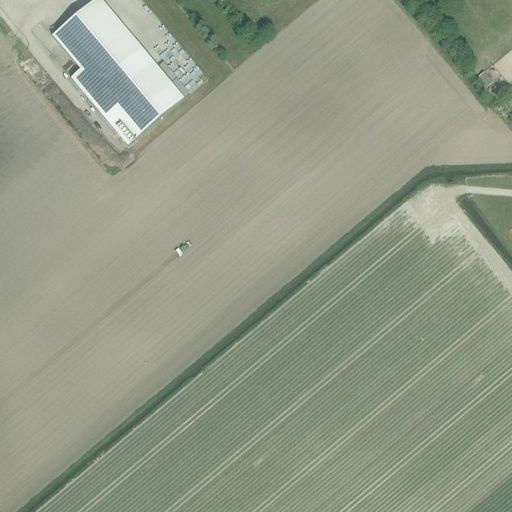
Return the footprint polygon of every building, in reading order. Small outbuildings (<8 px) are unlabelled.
[(128,147),(183,100),(99,0),(97,0),(52,38),(81,72),(71,79),(128,147)] [(38,24),(30,31),(44,46),(52,40),(38,24)] [(171,54),(163,63),(175,74),(183,64),(171,54)] [(186,69),(177,77),(182,82),(191,75),(186,69)] [(479,78),(488,88),(493,84),(483,74),(479,78)] [(182,84),(187,89),(196,81),(191,76),(182,84)] [(174,77),(169,82),(182,96),(187,92),(174,77)] [(498,88),(492,94),(498,101),(504,95),(498,88)]
